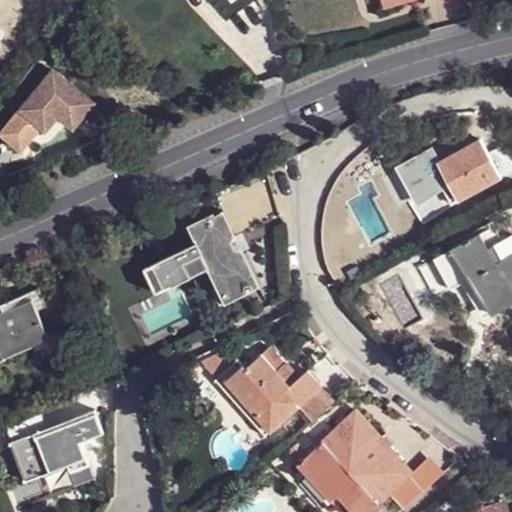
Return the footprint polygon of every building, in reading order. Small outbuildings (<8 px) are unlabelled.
[(52,65),(1,129),(22,146),(41,122),(47,126),(58,112),(63,106),(78,118),(95,97),(52,65)] [(78,118),(63,106),(58,112),(73,124),(78,118)] [(444,186),(453,201),(456,201),(511,170),(511,160),(504,145),(489,152),(482,139),(440,161),(433,146),(401,164),(416,190),(419,197),(421,201),(424,200),(422,197),(444,186)] [(411,201),(426,223),(458,202),(456,201),(453,201),(444,186),(422,197),(424,200),(421,201),(419,197),(411,201)] [(262,286),(224,207),(189,224),(195,236),(210,267),(227,304),(262,286)] [(486,297),(493,312),(511,301),(511,246),(496,255),(483,232),(449,250),(466,281),(475,276),(486,297)] [(158,293),(210,267),(195,236),(143,261),(158,293)] [(466,281),(449,250),(440,255),(463,310),(471,305),(479,301),(486,297),(475,276),(466,281)] [(0,376),(1,376),(0,373),(0,361),(7,359),(6,358),(51,339),(50,336),(49,337),(33,298),(0,311),(0,376)] [(264,430),(267,436),(323,384),(310,369),(300,379),(298,380),(291,373),(293,371),(286,363),(277,371),(263,355),(248,368),(246,366),(229,381),(239,393),(234,398),(236,400),(237,399),(249,413),(248,414),(251,418),(253,417),(263,431),(264,430)] [(224,376),(229,381),(246,366),(240,359),(237,361),(239,363),(224,376)] [(291,373),(298,380),(300,379),(293,371),(291,373)] [(217,379),(234,398),(239,393),(229,381),(224,376),(221,378),(220,377),(217,379)] [(359,511),(369,511),(413,471),(358,410),(306,458),(305,457),(300,462),(301,464),(303,462),(311,472),(335,499),(341,492),(359,511)] [(18,441),(33,481),(71,465),(74,472),(91,465),(87,456),(81,440),(73,419),(18,441)] [(338,503),(335,499),(311,472),(303,478),(330,508),(338,503)]
